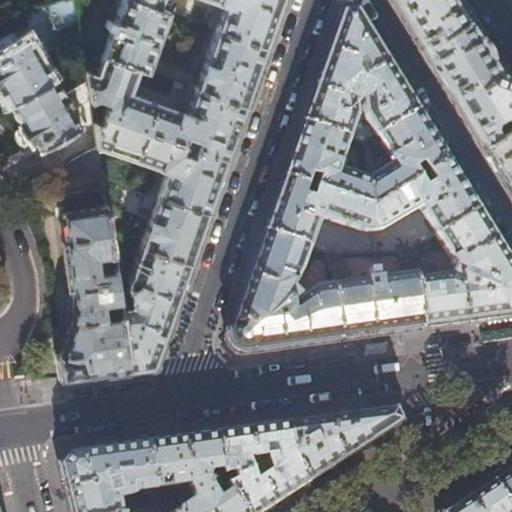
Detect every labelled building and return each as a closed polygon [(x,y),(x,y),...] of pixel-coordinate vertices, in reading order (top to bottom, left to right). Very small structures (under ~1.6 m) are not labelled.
[(47,2),(51,25),(77,20),(74,0),(50,0),(47,1),(47,2)] [(168,10),(158,7),(139,0),(119,0),(101,53),(137,66),(146,70),(168,10)] [(139,0),(158,7),(160,0),(214,0),(215,0),(207,25),(215,27),(264,46),(274,19),(280,0),(139,0)] [(439,34),(467,17),(457,0),(396,0),(417,35),(433,25),(439,34)] [(171,12),(183,16),(186,10),(174,6),(171,12)] [(315,80),(301,122),(347,138),(354,118),(353,100),(361,100),(361,116),(373,136),(416,110),(391,68),(355,9),(340,11),(315,80)] [(489,53),(467,17),(439,34),(433,25),(417,35),(456,97),(482,141),(511,122),(511,73),(499,68),(489,53)] [(255,72),(264,46),(215,27),(203,58),(199,57),(195,70),(199,71),(193,86),(244,104),(255,72)] [(0,89),(2,89),(11,106),(58,79),(46,59),(44,60),(30,35),(26,33),(25,34),(22,29),(3,39),(6,45),(0,48),(0,89)] [(129,90),(137,66),(101,53),(95,71),(84,66),(86,80),(89,99),(95,98),(107,102),(102,115),(188,145),(191,135),(205,140),(201,149),(225,158),(234,132),(244,104),(193,86),(186,83),(178,106),(129,90)] [(65,92),(58,79),(11,106),(21,123),(19,124),(21,128),(18,130),(16,134),(18,137),(20,142),(25,143),(29,141),(31,146),(36,143),(41,152),(79,131),(80,124),(71,109),(89,99),(86,80),(65,92)] [(171,85),(180,88),(182,82),(173,79),(171,85)] [(431,133),(416,110),(373,136),(389,163),(365,177),(368,209),(416,178),(410,169),(418,164),(424,174),(446,159),(431,133)] [(188,145),(102,115),(100,121),(92,122),(95,146),(156,167),(148,190),(206,211),(216,183),(225,158),(201,149),(198,157),(185,153),(188,145)] [(337,167),(347,138),(301,122),(291,149),(282,176),(368,209),(365,177),(337,167)] [(511,122),(482,141),(510,186),(511,189),(511,122)] [(65,162),(69,194),(102,190),(96,147),(65,162)] [(463,186),(446,159),(424,174),(430,183),(422,188),(416,178),(368,209),(370,232),(377,231),(416,208),(432,236),(477,208),(463,186)] [(370,232),(368,209),(282,176),(273,201),(262,231),(308,247),(318,217),(361,233),(370,232)] [(198,235),(206,211),(148,190),(141,209),(150,212),(138,244),(189,261),(198,235)] [(127,368),(119,304),(108,234),(104,206),(59,212),(70,299),(70,310),(70,318),(66,335),(61,351),(55,353),(59,377),(89,373),(127,368)] [(431,275),(429,265),(411,268),(420,328),(471,321),(507,316),(507,315),(511,315),(511,266),(505,255),(477,208),(432,236),(450,265),(442,274),(431,275)] [(301,269),(308,247),(262,231),(248,272),(230,323),(231,325),(228,329),(227,333),(227,338),(228,342),(230,346),(234,349),(236,351),(240,352),(245,352),(251,349),(253,351),(289,346),(339,339),(331,283),(311,286),(298,295),(290,286),(301,269)] [(174,304),(189,261),(138,244),(127,276),(128,305),(119,304),(127,368),(138,367),(152,365),(174,304)] [(406,268),(406,273),(379,277),(378,267),(366,268),(368,278),(348,280),(346,264),(329,266),(331,283),(339,339),(380,333),(420,328),(411,268),(406,268)] [(329,416),(286,422),(291,452),(307,481),(350,453),(398,421),(393,407),(329,416)] [(291,452),(286,422),(255,426),(215,432),(222,478),(242,511),(259,511),(276,501),(307,481),(291,452)] [(215,432),(186,436),(146,441),(155,503),(160,511),(242,511),(222,478),(215,432)] [(123,511),(155,503),(146,441),(110,446),(66,452),(58,465),(66,499),(69,511),(123,511)] [(511,511),(511,466),(511,467),(490,481),(510,511),(511,511)] [(510,511),(490,481),(465,497),(442,511),(510,511)]
